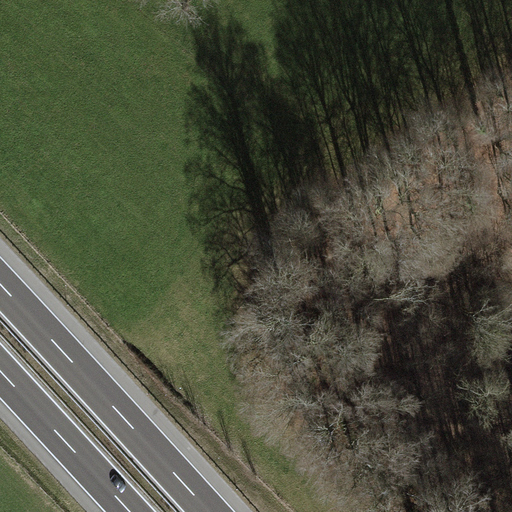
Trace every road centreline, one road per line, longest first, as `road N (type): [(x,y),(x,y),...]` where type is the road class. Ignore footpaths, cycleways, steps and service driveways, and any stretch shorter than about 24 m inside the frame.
road 1 (motorway): [(211,511),(0,282)]
road 2 (motorway): [(0,373),(128,511)]
